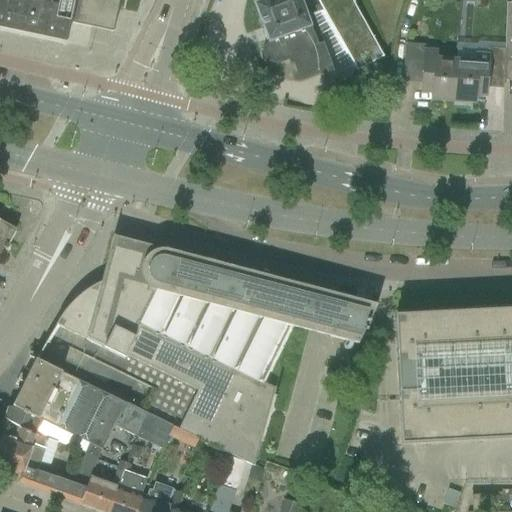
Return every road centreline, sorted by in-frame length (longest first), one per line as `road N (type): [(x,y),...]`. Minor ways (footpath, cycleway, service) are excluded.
road 1 (secondary): [(511,197),(397,192),(137,126)]
road 2 (residential): [(204,201),(246,252),(397,273),(511,276)]
road 3 (secondary): [(204,201),(378,231),(511,237)]
road 4 (residential): [(511,464),(404,465),(359,437)]
road 5 (tertiary): [(31,296),(108,179)]
road 6 (tertiary): [(83,172),(31,296)]
